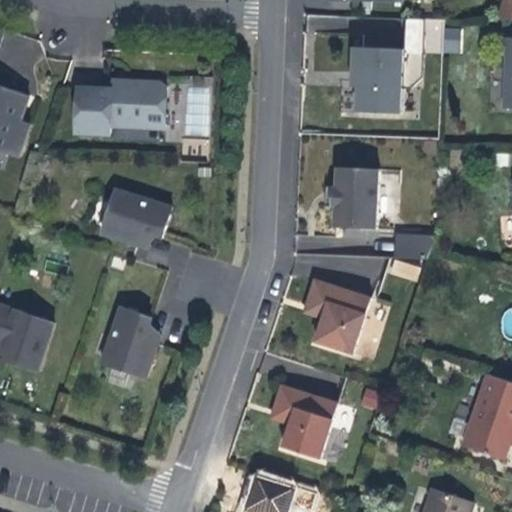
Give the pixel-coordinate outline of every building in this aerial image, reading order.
[(461,53),(462,28),(446,28),(445,52),(461,53)] [(405,49),(355,47),(354,71),(360,72),(359,87),(358,112),(402,114),(405,49)] [(97,88),(79,87),(76,134),(111,135),(112,127),(165,129),(167,87),(161,82),(142,82),(136,85),(113,84),(112,89),(97,88)] [(29,96),(0,85),(0,150),(9,154),(13,143),(22,146),(30,123),(21,120),(23,114),(29,96)] [(186,135),(207,136),(209,89),(187,88),(186,135)] [(112,140),(141,138),(140,130),(112,131),(112,140)] [(13,143),(9,154),(18,157),(22,146),(13,143)] [(378,230),(381,170),(338,168),(337,187),(335,187),(334,208),(336,208),(335,228),(378,230)] [(334,208),(335,187),(327,187),(326,207),(334,208)] [(170,218),(173,207),(117,189),(102,234),(138,245),(142,232),(157,237),(163,239),(170,218)] [(397,230),(393,255),(427,261),(432,236),(397,230)] [(146,248),(157,237),(142,232),(138,245),(146,248)] [(354,254),(349,291),(376,294),(381,258),(354,254)] [(422,268),(397,260),(393,272),(418,280),(422,268)] [(372,299),(315,280),(307,304),(326,310),(323,319),(316,342),(354,354),(372,299)] [(55,324),(0,304),(0,346),(3,347),(1,353),(16,358),(29,362),(27,367),(39,371),(55,324)] [(326,310),(307,304),(305,313),(323,319),(326,310)] [(159,344),(146,339),(151,324),(153,318),(122,308),(103,364),(147,379),(159,344)] [(161,336),(151,324),(146,339),(159,344),(161,336)] [(511,435),(511,382),(488,374),(463,448),(503,462),(508,446),(511,435)] [(339,404),(282,386),(274,410),(293,416),(290,424),(283,447),(321,459),(339,404)] [(364,389),(362,406),(376,408),(378,390),(364,389)] [(293,416),(274,410),(272,418),(290,424),(293,416)] [(250,471),(241,511),(290,511),(297,482),(250,471)] [(469,511),(473,503),(433,489),(424,511),(469,511)]
